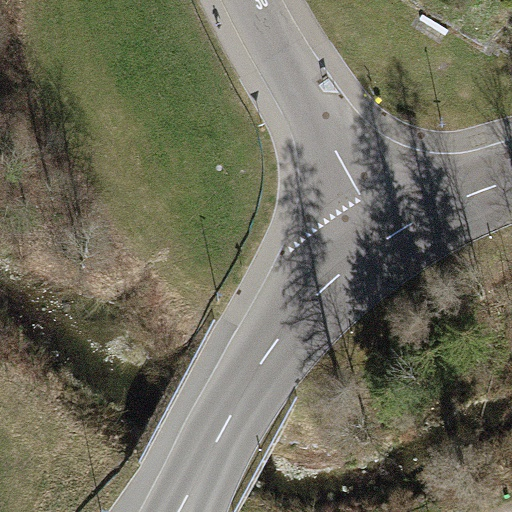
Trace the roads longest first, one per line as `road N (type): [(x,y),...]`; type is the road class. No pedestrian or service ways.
road 1 (tertiary): [(180,511),(264,357),(323,292),(380,246)]
road 2 (residential): [(247,0),(380,246)]
road 3 (tertiary): [(380,246),(437,212),(511,184)]
